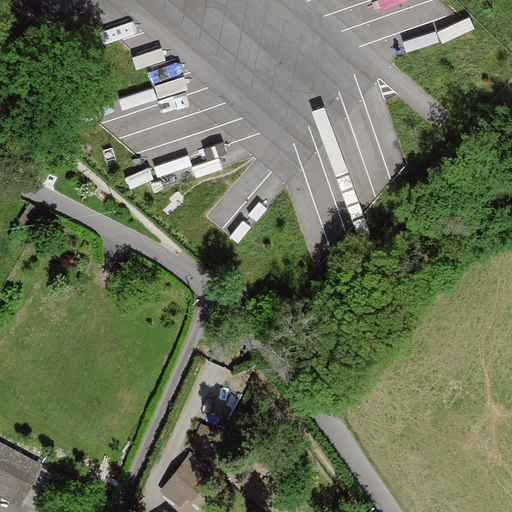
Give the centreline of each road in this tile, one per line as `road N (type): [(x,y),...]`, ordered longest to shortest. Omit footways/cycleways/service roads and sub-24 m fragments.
road 1 (residential): [(387,511),(281,361),(215,288)]
road 2 (residential): [(215,288),(191,267),(0,166)]
road 3 (residential): [(215,288),(119,511)]
